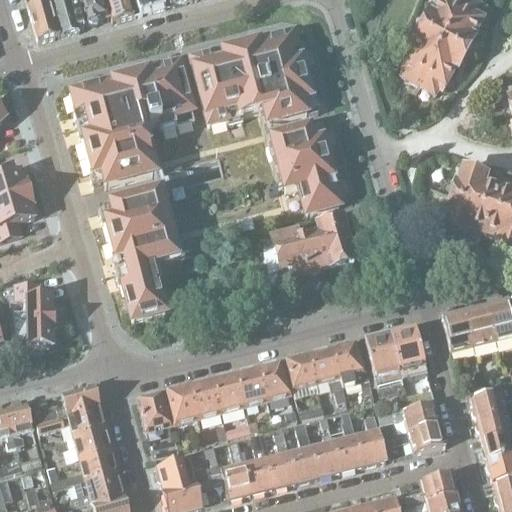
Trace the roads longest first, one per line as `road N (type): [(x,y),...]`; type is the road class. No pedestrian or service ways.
road 1 (residential): [(107,373),(422,304)]
road 2 (residential): [(21,68),(269,0)]
road 3 (residential): [(70,246),(21,68)]
road 4 (residential): [(463,472),(422,304)]
road 5 (residential): [(422,304),(372,143)]
road 6 (residential): [(304,511),(463,472)]
road 7 (residential): [(372,143),(335,0)]
road 8 (residential): [(149,511),(107,373)]
road 9 (residential): [(107,373),(70,246)]
